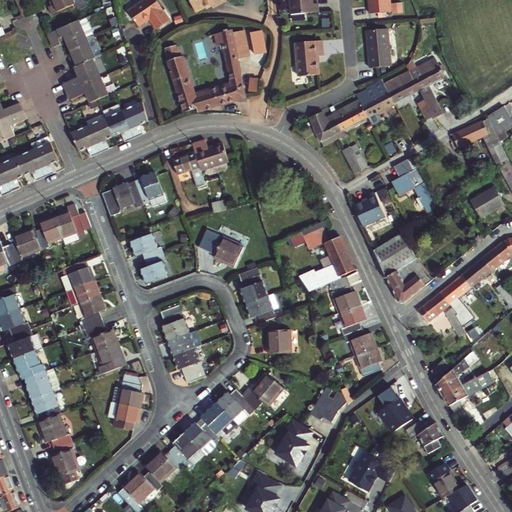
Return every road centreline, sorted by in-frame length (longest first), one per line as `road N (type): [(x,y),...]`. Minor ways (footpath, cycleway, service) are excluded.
road 1 (residential): [(488,486),(429,394),(335,194),(317,168),(277,139)]
road 2 (residential): [(171,413),(240,350),(227,295),(203,283),(133,306)]
road 3 (residential): [(277,139),(293,112),(348,85),(344,0)]
road 4 (residential): [(66,511),(171,413)]
road 5 (residential): [(133,306),(80,175)]
road 6 (residential): [(277,139),(209,126),(159,141)]
